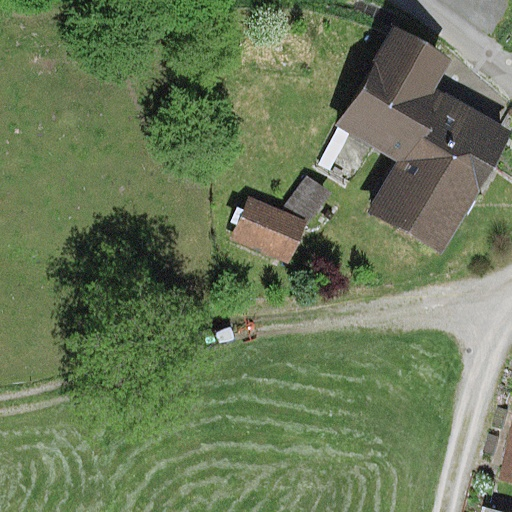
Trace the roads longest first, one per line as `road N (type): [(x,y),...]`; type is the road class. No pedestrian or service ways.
road 1 (track): [(511,277),(438,305),(218,332),(0,404)]
road 2 (residential): [(400,0),(511,77)]
